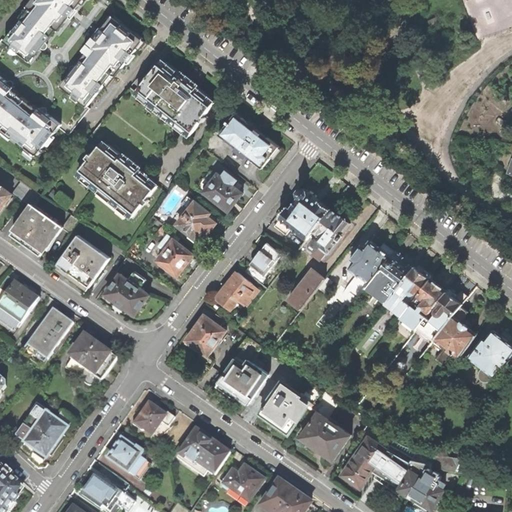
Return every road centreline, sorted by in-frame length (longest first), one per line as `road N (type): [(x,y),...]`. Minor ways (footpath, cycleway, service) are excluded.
road 1 (residential): [(151,351),(318,135)]
road 2 (residential): [(142,365),(350,511)]
road 3 (residential): [(318,135),(511,289)]
road 4 (residential): [(147,0),(318,135)]
road 5 (residential): [(0,243),(151,351)]
road 6 (residential): [(51,496),(142,365)]
